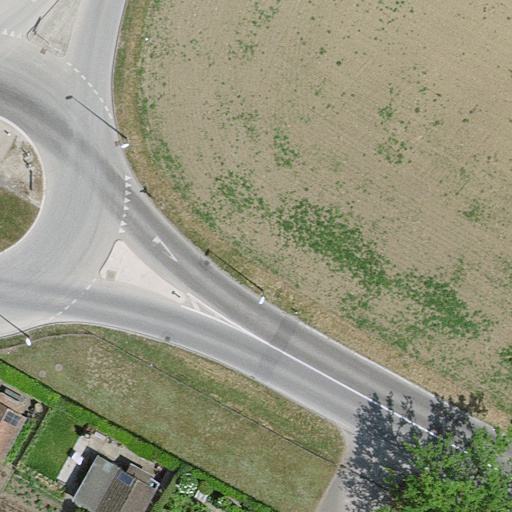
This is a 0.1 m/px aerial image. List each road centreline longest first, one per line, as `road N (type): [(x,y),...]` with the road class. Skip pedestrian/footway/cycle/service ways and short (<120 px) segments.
road 1 (secondary): [(290,355),(195,276),(91,166)]
road 2 (secondary): [(24,293),(175,318),(290,355)]
road 3 (secondary): [(511,476),(290,355)]
road 4 (secondary): [(24,293),(57,270),(79,237),(91,166)]
road 5 (unclassified): [(76,126),(107,0)]
